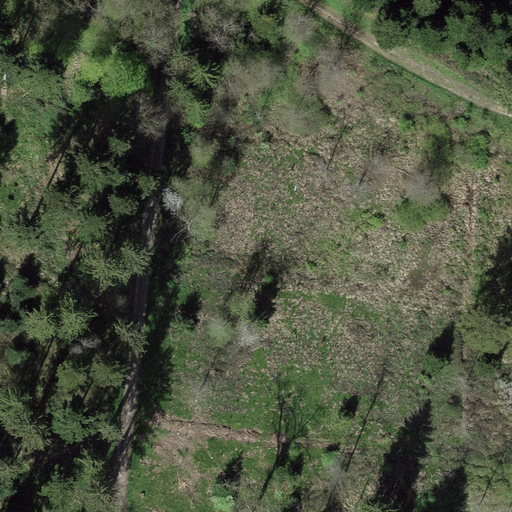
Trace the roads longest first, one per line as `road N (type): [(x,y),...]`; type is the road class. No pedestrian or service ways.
road 1 (track): [(115,511),(171,0)]
road 2 (track): [(511,112),(416,67),(306,0)]
